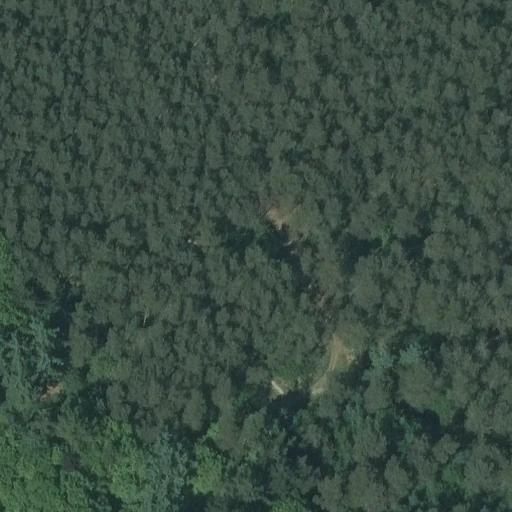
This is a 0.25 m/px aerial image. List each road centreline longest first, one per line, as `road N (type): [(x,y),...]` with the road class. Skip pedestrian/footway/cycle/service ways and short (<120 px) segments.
road 1 (track): [(181,0),(346,372)]
road 2 (track): [(132,511),(282,397),(346,372)]
road 3 (track): [(346,372),(386,416),(443,429),(511,428)]
road 4 (track): [(346,372),(511,320)]
